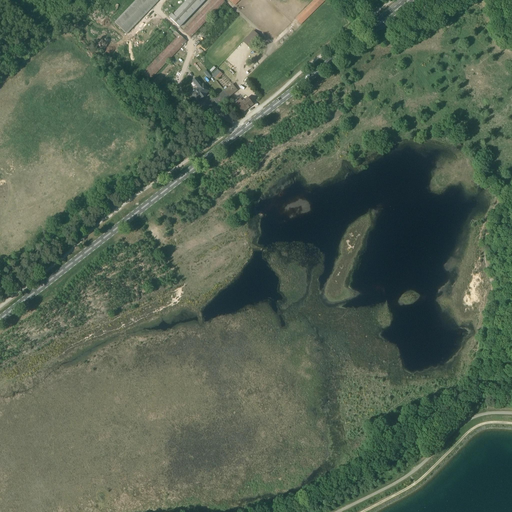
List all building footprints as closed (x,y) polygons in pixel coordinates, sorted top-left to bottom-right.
[(127,35),(159,0),(136,0),(114,23),(127,35)] [(206,0),(187,0),(173,15),(172,14),(169,17),(180,28),(206,0)] [(191,38),(225,2),(223,0),(212,0),(183,31),(191,38)] [(326,0),(313,0),(295,19),(301,25),(326,0)] [(150,81),(187,42),(176,31),(173,34),(176,37),(142,73),(150,81)] [(217,69),(212,75),(217,80),(223,74),(217,69)] [(205,93),(208,90),(203,84),(202,84),(196,77),(192,81),(198,88),(190,94),(196,101),(200,99),(201,100),(203,98),(206,95),(205,93)] [(224,91),(229,97),(237,91),(232,84),(224,91)] [(219,106),(229,97),(224,91),(214,99),(213,98),(210,100),(215,106),(217,104),(219,106)] [(240,98),(235,103),(242,112),(246,110),(253,105),(247,97),(242,101),(240,98)]
